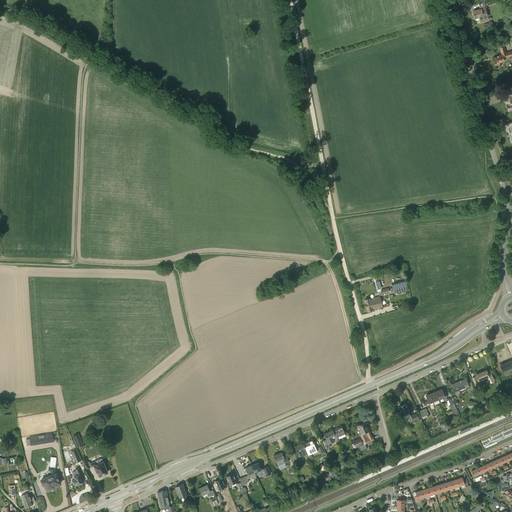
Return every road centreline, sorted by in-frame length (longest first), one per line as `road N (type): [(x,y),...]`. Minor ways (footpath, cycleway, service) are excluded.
road 1 (track): [(330,209),(297,165),(241,145),(53,30),(0,8)]
road 2 (secondary): [(147,482),(418,365)]
road 3 (track): [(368,379),(356,365),(327,261),(209,252),(168,262)]
road 4 (residential): [(151,490),(372,394)]
road 5 (track): [(333,219),(289,0)]
road 6 (unclassified): [(502,250),(507,202),(465,70)]
road 7 (track): [(168,262),(0,258)]
road 8 (residential): [(386,489),(511,443)]
road 9 (residential): [(372,394),(484,344)]
